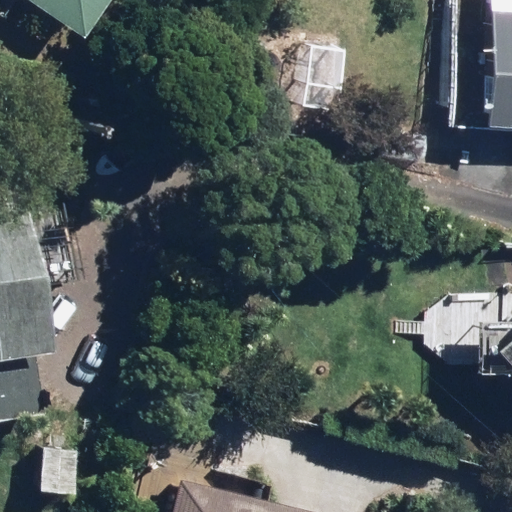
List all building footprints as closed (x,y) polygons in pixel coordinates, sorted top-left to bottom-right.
[(0,0),(58,38),(82,0),(0,0)] [(511,0),(463,0),(455,128),(511,131),(511,0)] [(0,448),(16,446),(11,420),(35,416),(13,294),(59,286),(40,180),(0,186),(0,448)] [(296,365),(330,298),(268,268),(234,335),(296,365)] [(511,287),(405,289),(407,372),(479,371),(511,401),(511,287)] [(166,455),(161,476),(152,511),(381,511),(355,506),(353,511),(304,511),(249,499),(254,476),(166,455)]
